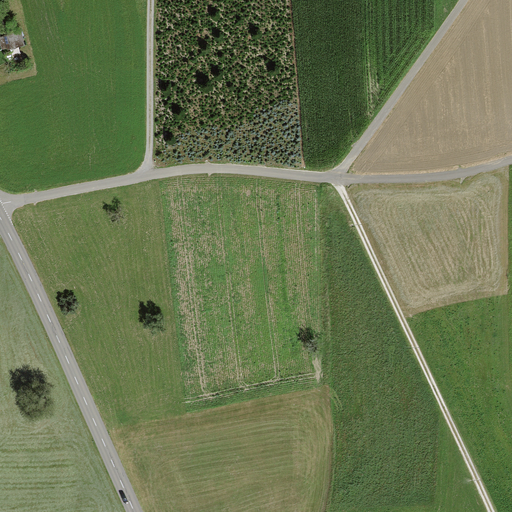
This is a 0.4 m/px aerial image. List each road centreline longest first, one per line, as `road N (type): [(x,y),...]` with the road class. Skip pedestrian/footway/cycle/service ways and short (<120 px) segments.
road 1 (residential): [(0,203),(183,167),(430,177),(511,159)]
road 2 (tertiary): [(0,217),(134,511)]
road 3 (track): [(331,177),(463,0)]
road 4 (track): [(146,174),(149,0)]
